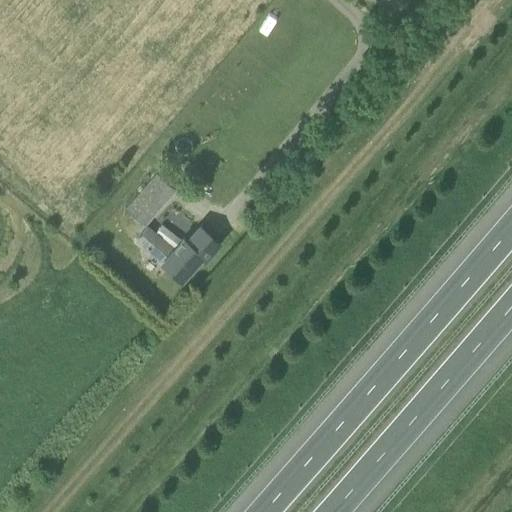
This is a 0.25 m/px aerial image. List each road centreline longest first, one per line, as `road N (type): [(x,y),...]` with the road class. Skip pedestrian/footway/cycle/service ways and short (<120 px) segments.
road 1 (motorway): [(511,220),(259,511)]
road 2 (unknown): [(236,206),(371,46),(370,33),(334,0)]
road 3 (motorway): [(334,511),(511,308)]
